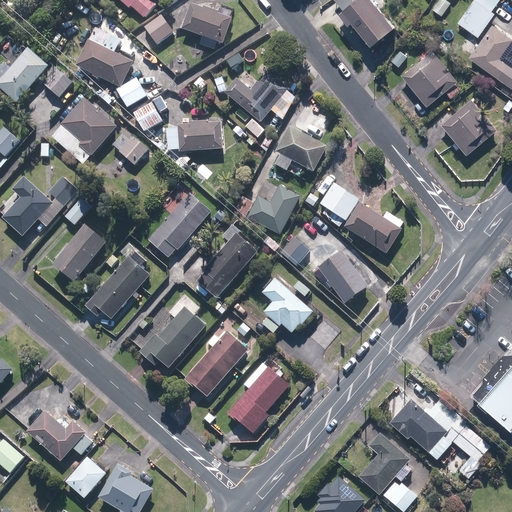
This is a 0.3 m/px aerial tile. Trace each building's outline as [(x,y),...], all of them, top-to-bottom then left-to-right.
[(146,0),(118,0),(129,10),(131,8),(143,20),(155,8),(146,0)] [(362,0),(340,0),(336,4),(373,51),(394,35),(366,0),(364,0),(364,1),(362,0)] [(450,5),(444,0),(439,0),(432,9),(440,16),(450,5)] [(473,2),(469,0),(455,0),(454,2),(467,11),(473,2)] [(476,0),(475,3),(492,14),(501,0),(476,0)] [(403,12),(411,18),(417,10),(409,4),(403,12)] [(458,27),(476,39),(492,17),(474,4),(458,27)] [(192,9),(184,33),(222,48),(231,24),(192,9)] [(143,31),(155,48),(173,35),(160,18),(143,31)] [(469,62),(505,87),(511,77),(511,70),(500,62),(511,44),(511,43),(492,29),(469,62)] [(95,34),(78,69),(121,91),(133,67),(104,52),(109,41),(95,34)] [(252,61),(246,52),(220,69),(226,78),(252,61)] [(28,56),(0,88),(0,91),(16,106),(47,72),(28,56)] [(428,109),(456,86),(433,56),(404,79),(428,109)] [(57,76),(46,88),(59,100),(71,88),(57,76)] [(208,84),(200,77),(193,86),(201,92),(208,84)] [(217,80),(222,94),(229,91),(225,78),(217,80)] [(238,84),(226,97),(260,126),(288,95),(270,78),(253,97),(238,84)] [(117,95),(128,113),(148,101),(137,83),(117,95)] [(456,88),(446,96),(451,102),(461,94),(456,88)] [(101,100),(110,109),(117,101),(113,98),(111,100),(106,95),(101,100)] [(472,105),(446,126),(470,155),(496,134),(472,105)] [(85,106),(64,130),(84,147),(81,150),(91,159),(115,133),(85,106)] [(133,118),(144,136),(163,124),(152,106),(133,118)] [(4,120),(10,126),(16,120),(10,114),(4,120)] [(126,126),(134,132),(138,127),(130,121),(126,126)] [(245,129),(258,142),(265,134),(253,122),(245,129)] [(184,151),(184,153),(227,150),(225,124),(211,125),(211,123),(195,123),(196,126),(182,127),(183,129),(169,130),(171,152),(184,151)] [(135,136),(124,126),(120,131),(131,140),(135,136)] [(0,137),(0,154),(6,161),(20,146),(5,132),(0,137)] [(291,132),(277,156),(313,177),(327,153),(291,132)] [(262,148),(269,152),(273,145),(266,141),(262,148)] [(134,142),(121,156),(135,169),(148,154),(134,142)] [(42,159),(50,159),(49,146),(42,146),(42,159)] [(176,162),(181,167),(185,164),(179,158),(176,162)] [(190,176),(197,181),(200,177),(194,172),(190,176)] [(22,203),(6,219),(25,236),(51,208),(24,182),(13,194),(22,203)] [(62,183),(50,195),(64,209),(77,195),(62,183)] [(246,220),(282,237),(301,199),(279,187),(270,205),(257,199),(246,220)] [(332,189),(321,207),(347,225),(359,206),(332,189)] [(68,218),(78,227),(95,208),(85,199),(68,218)] [(235,214),(244,220),(252,205),(242,200),(235,214)] [(167,258),(175,250),(177,252),(208,218),(189,201),(151,244),(167,258)] [(362,210),(348,232),(387,257),(401,235),(362,210)] [(83,233),(54,271),(74,286),(103,249),(83,233)] [(235,240),(205,274),(207,276),(201,283),(219,298),(255,258),(235,240)] [(265,248),(274,254),(280,246),(271,240),(265,248)] [(280,256),(295,269),(308,254),(293,241),(280,256)] [(107,266),(112,270),(119,263),(114,258),(107,266)] [(343,258),(321,274),(345,308),(367,292),(343,258)] [(127,264),(90,307),(101,316),(104,312),(113,320),(147,281),(127,264)] [(261,290),(254,284),(244,295),(251,302),(261,290)] [(275,285),(264,298),(275,308),(268,315),(282,328),(284,326),(294,334),(300,327),(302,329),(312,318),(275,285)] [(156,340),(141,355),(153,367),(161,358),(171,368),(204,330),(191,319),(198,311),(184,299),(170,315),(178,321),(158,343),(156,340)] [(142,327),(146,330),(150,325),(147,321),(142,327)] [(237,334),(244,340),(250,332),(243,326),(237,334)] [(219,345),(187,382),(207,400),(246,355),(226,337),(219,345)] [(0,383),(16,366),(5,356),(0,362),(0,383)] [(230,416),(252,436),(267,420),(264,417),(287,390),(262,367),(244,387),(251,393),(250,394),(230,416)] [(180,373),(185,378),(188,375),(183,370),(180,373)] [(511,382),(487,410),(511,431),(511,382)] [(462,472),(468,478),(477,468),(480,470),(485,465),(482,463),(494,449),(471,427),(472,426),(444,401),(436,411),(429,411),(428,412),(415,401),(394,425),(412,441),(415,438),(433,455),(447,439),(454,446),(457,443),(474,458),(462,472)] [(215,411),(220,416),(226,410),(221,405),(215,411)] [(31,429),(64,458),(76,445),(83,452),(95,439),(87,432),(89,429),(76,418),(69,427),(48,409),(31,429)] [(363,478),(383,496),(414,461),(384,435),(373,447),(383,456),(363,478)] [(0,444),(0,461),(12,472),(26,455),(6,438),(0,444)] [(70,478),(89,494),(110,469),(91,453),(70,478)] [(102,496),(129,511),(142,511),(157,488),(134,474),(136,470),(122,462),(102,496)] [(386,496),(406,511),(407,511),(420,497),(404,484),(402,486),(397,482),(386,496)] [(355,511),(342,501),(332,511),(355,511)] [(390,511),(388,510),(391,507),(384,501),(379,506),(386,511),(390,511)]
